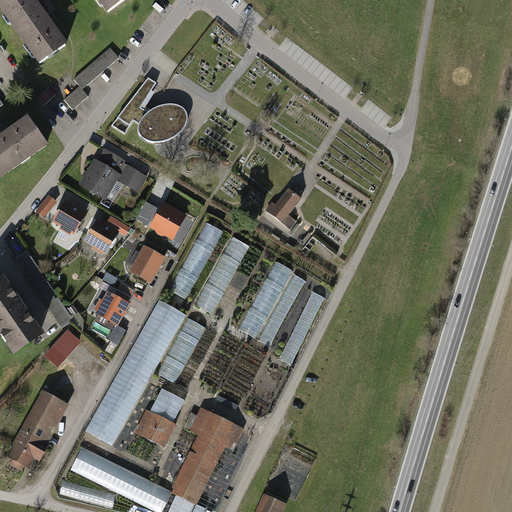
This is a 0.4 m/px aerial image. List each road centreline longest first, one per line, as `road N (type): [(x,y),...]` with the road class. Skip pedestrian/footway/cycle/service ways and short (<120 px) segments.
road 1 (residential): [(213,0),(383,135),(405,143),(400,170),(231,511)]
road 2 (primary): [(401,511),(511,154)]
road 3 (residential): [(191,0),(0,240)]
